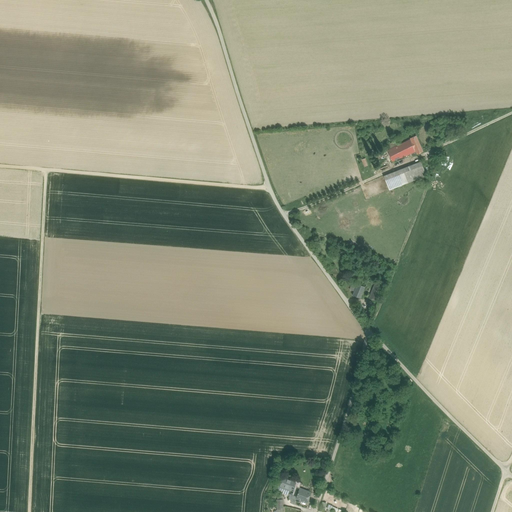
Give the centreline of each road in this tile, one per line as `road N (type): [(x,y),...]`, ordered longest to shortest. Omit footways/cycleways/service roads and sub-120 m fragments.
road 1 (unclassified): [(210,0),(269,189),(367,331)]
road 2 (track): [(47,171),(29,511)]
road 3 (track): [(269,189),(0,167)]
road 4 (unclassified): [(505,471),(367,331)]
road 5 (track): [(429,153),(428,183),(367,331)]
road 6 (track): [(315,511),(367,331)]
